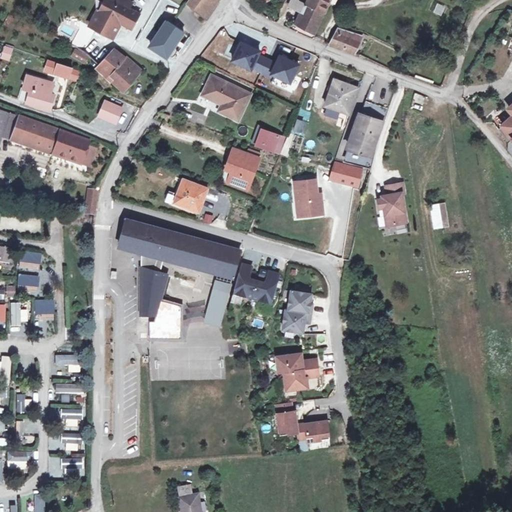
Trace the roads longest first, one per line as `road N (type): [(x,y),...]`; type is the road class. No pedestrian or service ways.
road 1 (residential): [(103,207),(328,264),(352,445)]
road 2 (unclassified): [(227,7),(448,96),(511,162)]
road 3 (unclassified): [(98,511),(103,207)]
road 4 (unclassified): [(128,146),(227,7)]
road 5 (residential): [(0,96),(128,146)]
